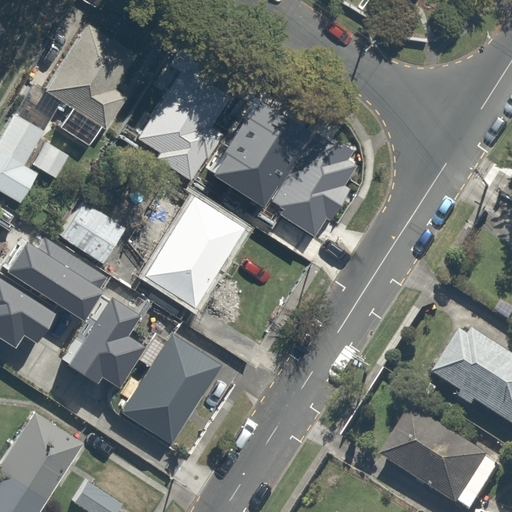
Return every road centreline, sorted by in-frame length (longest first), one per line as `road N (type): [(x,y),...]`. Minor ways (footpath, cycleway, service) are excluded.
road 1 (residential): [(223,511),(463,137)]
road 2 (residential): [(463,137),(256,0)]
